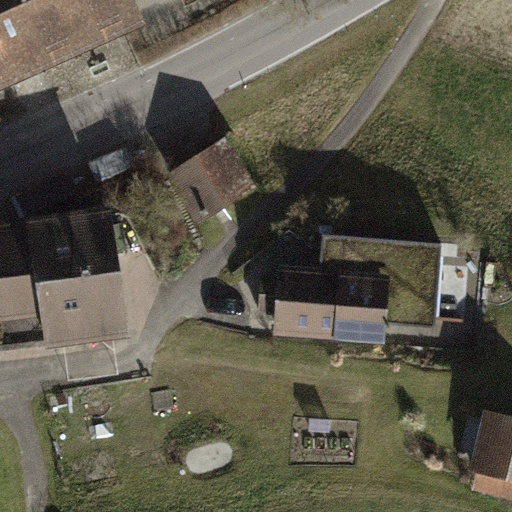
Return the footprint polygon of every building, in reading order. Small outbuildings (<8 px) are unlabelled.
[(0,0),(0,101),(153,31),(139,0),(0,0)] [(169,182),(200,231),(262,192),(232,143),(169,182)] [(52,356),(137,344),(119,214),(35,225),(51,348),(52,356)] [(0,355),(51,348),(35,225),(0,229),(0,355)] [(274,313),(273,333),(385,342),(387,322),(435,326),(436,314),(440,315),(444,254),(441,254),(442,240),(322,231),(319,265),(278,262),(277,273),(261,272),(258,312),(274,313)] [(468,467),(476,469),(471,487),(511,497),(511,411),(484,405),(468,467)]
